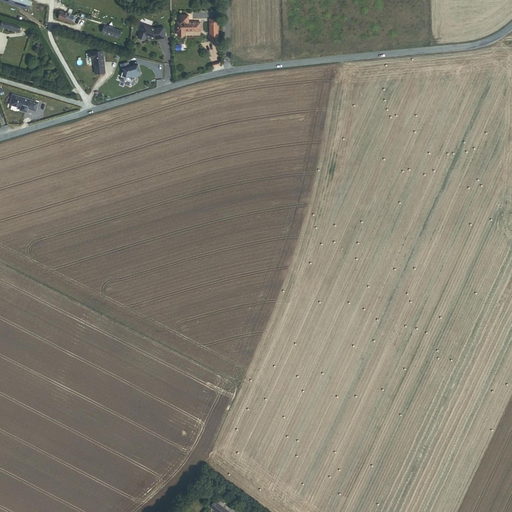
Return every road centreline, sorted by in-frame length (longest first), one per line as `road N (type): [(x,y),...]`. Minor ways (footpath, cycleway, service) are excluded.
road 1 (tertiary): [(511,26),(465,47),(230,71)]
road 2 (tertiary): [(230,71),(0,137)]
